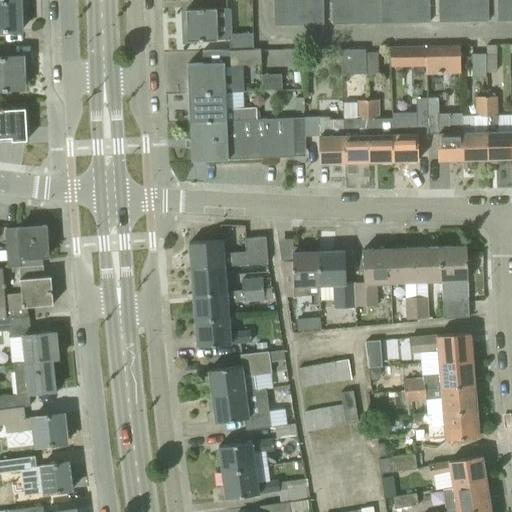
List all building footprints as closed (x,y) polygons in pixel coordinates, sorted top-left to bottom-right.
[(0,0),(0,31),(22,31),(20,0),(0,0)] [(287,25),(286,0),(273,0),(274,25),(287,25)] [(299,25),(298,0),(286,0),(287,25),(299,25)] [(311,25),(310,0),(298,0),(299,25),(311,25)] [(310,0),(311,25),(324,24),(323,0),(310,0)] [(345,24),(344,0),(331,0),(332,24),(345,24)] [(357,24),(356,0),(344,0),(345,24),(357,24)] [(369,23),(368,0),(356,0),(357,24),(369,23)] [(381,23),(380,0),(368,0),(369,23),(381,23)] [(393,23),(392,0),(380,0),(381,23),(393,23)] [(405,23),(404,0),(392,0),(393,23),(405,23)] [(417,22),(416,0),(404,0),(405,23),(417,22)] [(416,0),(417,22),(430,22),(429,0),(416,0)] [(451,22),(450,0),(438,0),(439,22),(451,22)] [(450,0),(451,22),(464,22),(463,0),(450,0)] [(463,0),(464,22),(476,21),(475,0),(463,0)] [(475,0),(476,21),(488,21),(487,0),(475,0)] [(510,21),(510,0),(497,0),(498,21),(510,21)] [(253,33),(230,34),(229,8),(186,10),(186,24),(188,24),(188,40),(187,40),(187,42),(218,40),(229,40),(229,51),(253,50),(253,33)] [(426,67),(427,75),(461,73),(460,47),(425,48),(425,67),(426,67)] [(390,67),(425,67),(425,48),(390,48),(390,67)] [(342,74),(366,73),(365,54),(365,49),(342,50),(342,74)] [(242,92),(244,92),(243,65),(261,64),(261,50),(253,50),(229,51),(202,52),(203,64),(187,64),(188,94),(225,92),(242,92)] [(378,53),(365,54),(366,73),(366,78),(378,78),(378,53)] [(485,73),(485,60),(485,55),(471,55),(471,78),(485,77),(485,73)] [(0,88),(24,88),(23,57),(0,57),(0,88)] [(264,86),(280,86),(281,74),(264,74),(264,86)] [(190,122),(192,122),(257,119),(257,108),(225,109),(225,92),(188,94),(190,122)] [(497,96),(486,97),(487,159),(511,158),(511,131),(499,132),(498,116),(497,116),(497,96)] [(463,159),(487,159),(486,97),(476,97),(476,115),(473,115),(474,132),(462,132),(463,159)] [(344,162),(369,162),(367,100),(356,101),(357,119),(343,119),(344,162)] [(369,162),(393,161),(392,118),(378,118),(378,100),(367,100),(369,162)] [(0,138),(12,138),(12,141),(27,140),(26,108),(3,110),(3,108),(0,108),(0,138)] [(392,114),(392,118),(393,161),(418,161),(417,134),(417,113),(392,114)] [(438,133),(437,133),(438,160),(463,159),(462,132),(462,113),(427,115),(428,133),(438,133)] [(319,116),(305,117),(305,136),(319,136),(319,163),(344,162),(343,119),(329,120),(329,117),(319,117),(319,116)] [(295,117),(257,119),(192,122),(194,161),(297,156),(295,117)] [(48,256),(46,226),(6,229),(9,268),(20,267),(42,265),(41,257),(48,256)] [(245,238),(246,252),(247,265),(268,263),(266,237),(245,238)] [(189,243),(191,269),(224,266),(222,240),(189,243)] [(466,246),(440,247),(441,281),(468,280),(466,246)] [(414,248),(416,281),(441,281),(440,247),(414,248)] [(414,248),(389,249),(390,282),(416,281),(414,248)] [(375,283),(390,282),(389,249),(363,250),(364,283),(355,284),(355,306),(376,305),(375,283)] [(345,251),(319,252),(320,285),(335,285),(336,308),(355,307),(355,306),(355,284),(346,284),(345,251)] [(305,286),(320,285),(319,252),(292,252),(293,261),(281,261),(286,296),(305,296),(305,286)] [(0,318),(29,316),(28,306),(54,304),(51,276),(43,277),(42,266),(43,266),(43,265),(42,265),(20,267),(22,293),(6,295),(4,268),(0,268),(0,318)] [(191,269),(193,294),(226,292),(224,266),(191,269)] [(240,280),(241,291),(262,289),(261,278),(240,280)] [(193,294),(195,320),(228,317),(227,302),(242,300),(242,301),(263,300),(262,289),(241,291),(226,292),(193,294)] [(417,318),(416,297),(406,298),(407,319),(417,318)] [(416,297),(417,318),(428,318),(427,297),(416,297)] [(441,299),(443,319),(469,317),(467,297),(441,299)] [(25,361),(59,358),(56,332),(31,335),(30,316),(29,316),(0,318),(0,331),(9,331),(9,338),(23,336),(25,361)] [(230,332),(228,317),(195,320),(197,346),(231,343),(251,341),(251,330),(230,332)] [(439,362),(472,359),(470,333),(437,336),(409,338),(410,352),(438,350),(439,362)] [(397,336),(367,339),(370,363),(399,360),(397,336)] [(208,370),(212,396),(245,392),(243,377),(272,373),(269,352),(240,355),(242,366),(208,370)] [(0,409),(23,407),(30,406),(29,394),(56,391),(52,359),(59,358),(25,361),(13,362),(15,380),(27,379),(29,393),(0,396),(0,409)] [(403,380),(404,390),(474,385),(472,359),(439,362),(440,373),(424,375),(424,378),(403,380)] [(335,362),(339,382),(351,380),(348,360),(335,362)] [(323,364),(326,383),(326,384),(339,382),(335,362),(323,364)] [(323,364),(311,366),(314,385),(326,383),(323,364)] [(302,387),(314,385),(311,366),(299,368),(302,387)] [(442,398),(443,413),(476,410),(474,385),(404,390),(405,401),(442,398)] [(245,392),(212,396),(215,422),(244,418),(245,430),(271,427),(266,389),(245,392)] [(342,405),(345,425),(358,422),(353,391),(340,393),(342,405)] [(342,405),(330,407),(333,427),(345,425),(342,405)] [(63,413),(33,417),(25,418),(23,407),(0,409),(0,425),(5,424),(6,433),(26,431),(26,429),(34,428),(36,446),(66,443),(63,413)] [(330,407),(317,409),(320,429),(333,427),(330,407)] [(320,429),(317,409),(304,412),(307,431),(320,429)] [(476,410),(443,413),(444,428),(423,429),(424,440),(445,439),(479,436),(476,410)] [(294,424),(274,428),(276,439),(296,435),(294,424)] [(222,472),(255,468),(253,453),(274,450),(273,439),(252,442),(219,446),(222,472)] [(380,473),(406,469),(416,468),(415,454),(378,459),(380,473)] [(44,493),(72,490),(69,462),(41,466),(36,467),(35,456),(0,460),(0,473),(30,470),(31,482),(43,480),(44,493)] [(453,487),(486,482),(482,456),(449,461),(428,465),(430,476),(450,472),(453,487)] [(279,491),(280,503),(307,500),(304,478),(278,482),(278,480),(257,482),(255,468),(222,472),(226,498),(259,494),(259,493),(279,491)] [(459,511),(490,507),(486,482),(453,487),(442,489),(446,511),(459,511)] [(416,493),(397,496),(392,497),(394,509),(418,505),(416,493)] [(307,500),(280,503),(261,506),(261,511),(290,511),(309,508),(307,500)]
